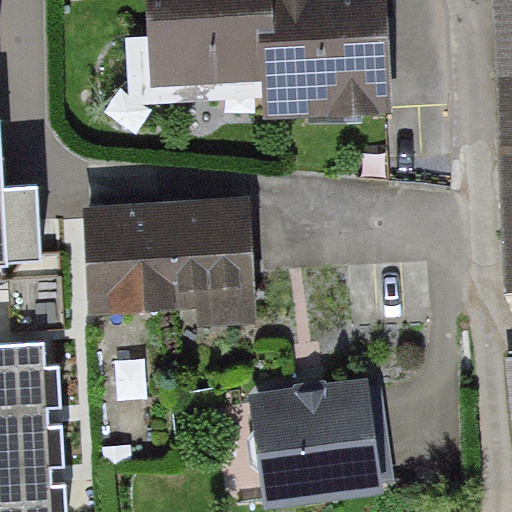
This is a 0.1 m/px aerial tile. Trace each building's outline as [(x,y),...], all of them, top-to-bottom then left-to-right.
[(153,0),(158,87),(252,83),(255,125),(386,117),(377,0),(153,0)] [(511,0),(487,0),(502,369),(511,489),(511,0)] [(0,266),(43,264),(38,191),(5,193),(0,114),(0,266)] [(253,202),(92,214),(99,313),(200,305),(202,331),(263,327),(253,202)] [(45,346),(0,348),(0,511),(64,511),(63,490),(49,490),(49,479),(48,468),(66,468),(65,428),(49,429),(49,420),(48,409),(62,409),(61,369),(46,369),(45,346)] [(313,390),(241,399),(254,502),(376,487),(362,384),(313,390)]
